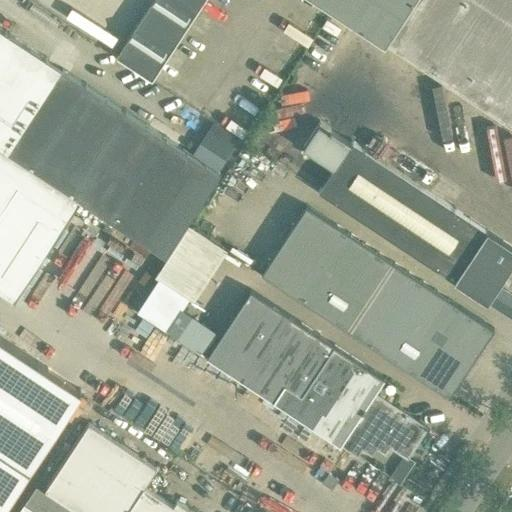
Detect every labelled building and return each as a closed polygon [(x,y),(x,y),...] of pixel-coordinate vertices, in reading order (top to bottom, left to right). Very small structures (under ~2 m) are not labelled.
[(156,0),(118,57),(152,79),(204,0),(156,0)] [(511,0),(322,0),(511,125),(511,0)] [(80,200),(161,253),(165,256),(220,172),(0,27),(0,290),(14,299),(80,200)] [(511,262),(511,246),(351,140),(318,190),(486,301),(511,262)] [(493,328),(306,205),(261,272),(448,395),(493,328)] [(250,289),(236,310),(206,356),(357,455),(361,448),(371,454),(376,447),(386,454),(391,447),(407,458),(427,427),(374,392),(384,377),(250,289)] [(297,511),(0,317),(0,482),(17,457),(100,511),(297,511)] [(328,472),(321,482),(331,488),(338,478),(328,472)] [(80,511),(44,488),(36,483),(16,511),(80,511)]
